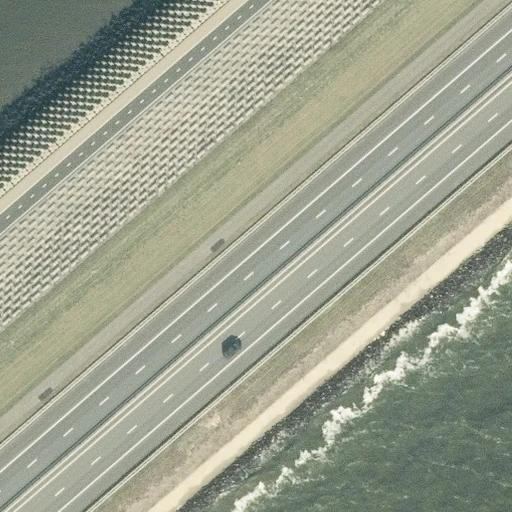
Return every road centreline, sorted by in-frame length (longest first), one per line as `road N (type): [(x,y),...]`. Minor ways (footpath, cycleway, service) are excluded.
road 1 (motorway): [(511,38),(0,478)]
road 2 (motorway): [(43,511),(511,104)]
